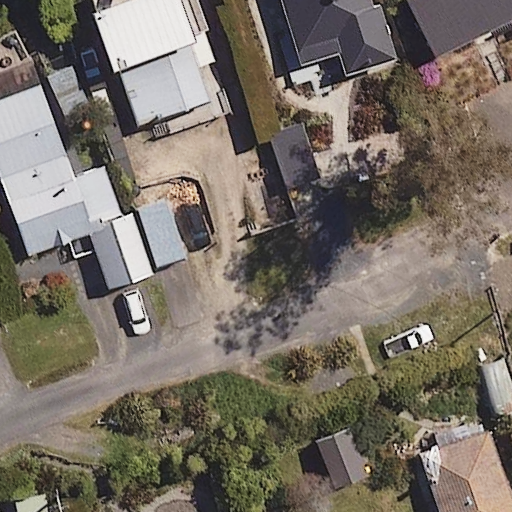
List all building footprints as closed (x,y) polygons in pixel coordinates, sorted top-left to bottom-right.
[(130,126),(201,102),(180,39),(197,33),(185,0),(93,0),(78,5),(100,71),(110,67),(130,126)] [(384,61),(365,0),(275,0),(294,64),(331,53),(337,74),(384,61)] [(511,0),(399,0),(426,56),(509,16),(511,22),(511,0)] [(88,107),(64,61),(40,74),(64,120),(88,107)] [(0,199),(21,256),(63,240),(72,262),(90,255),(103,289),(184,258),(160,193),(115,210),(98,164),(70,175),(36,85),(0,98),(0,199)] [(315,178),(298,121),(265,131),(282,188),(315,178)] [(511,385),(504,359),(473,368),(489,421),(511,414),(511,385)] [(508,511),(481,431),(415,452),(434,511),(508,511)] [(51,511),(49,495),(8,500),(9,511),(51,511)]
